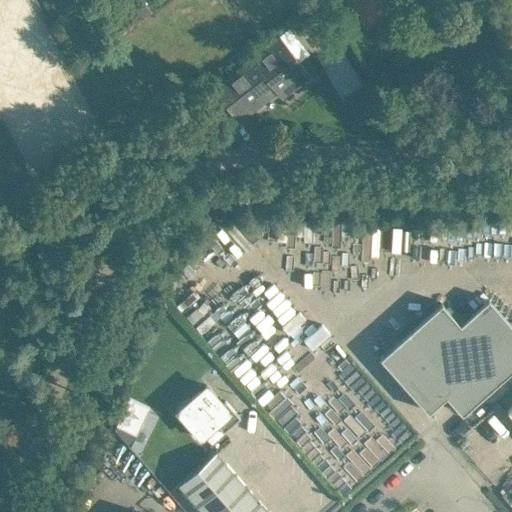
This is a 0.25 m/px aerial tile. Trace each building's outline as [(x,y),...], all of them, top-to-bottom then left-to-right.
[(315,0),(298,14),(308,26),(325,12),(317,0),(315,0)] [(347,0),(347,1),(354,11),(366,27),(380,16),(379,14),(397,1),(395,0),(347,0)] [(251,57),(212,88),(226,105),(235,116),(236,115),(273,86),(281,96),(310,73),(299,59),(279,36),(258,52),(262,58),(256,63),(251,57)] [(201,295),(184,310),(203,330),(219,315),(201,295)] [(380,356),(428,410),(446,394),(462,412),(511,367),(511,323),(488,297),(460,322),(441,301),(380,356)] [(283,328),(263,337),(271,354),(291,345),(283,328)] [(318,350),(325,359),(342,346),(336,337),(318,350)] [(256,349),(237,366),(250,381),(269,363),(256,349)] [(207,384),(178,409),(188,420),(185,423),(195,435),(198,432),(201,435),(215,421),(224,430),(240,416),(226,400),(223,402),(207,384)] [(129,396),(115,424),(136,434),(150,406),(129,396)] [(179,483),(204,511),(265,511),(268,510),(216,450),(179,483)]
